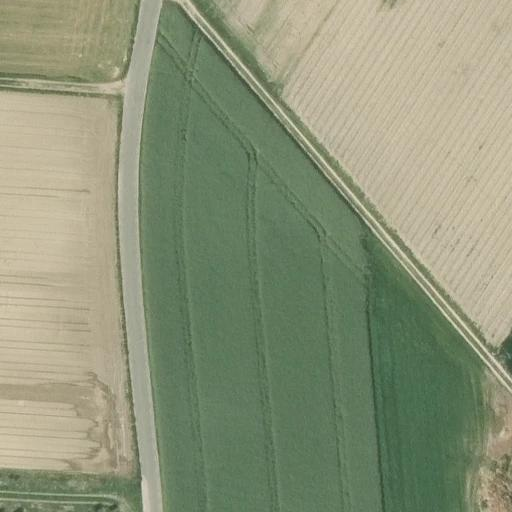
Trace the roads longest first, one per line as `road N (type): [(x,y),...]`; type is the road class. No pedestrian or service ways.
road 1 (unclassified): [(151,0),(133,91),(128,190),(153,511)]
road 2 (track): [(186,0),(511,389)]
road 3 (track): [(133,91),(0,82)]
